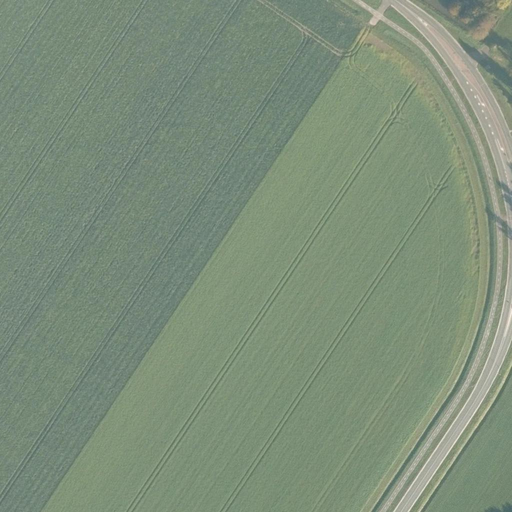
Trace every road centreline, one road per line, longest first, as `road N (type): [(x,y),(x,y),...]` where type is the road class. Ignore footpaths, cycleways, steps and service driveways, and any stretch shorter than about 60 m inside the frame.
road 1 (primary): [(511,312),(485,384),(401,511)]
road 2 (primary): [(425,24),(479,95),(511,182)]
